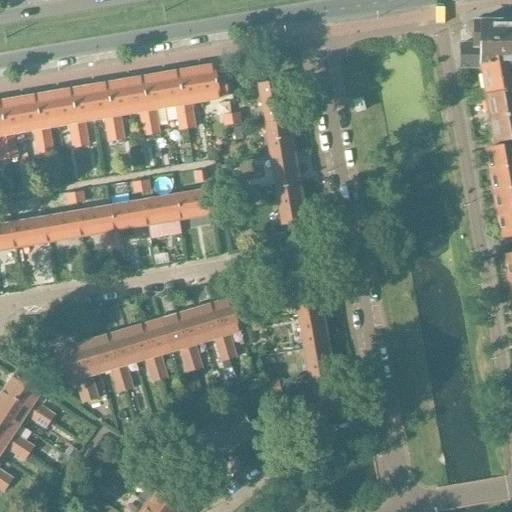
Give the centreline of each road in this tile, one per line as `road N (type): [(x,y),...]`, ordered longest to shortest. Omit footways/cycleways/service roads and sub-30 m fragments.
road 1 (residential): [(511,429),(435,0)]
road 2 (residential): [(0,305),(353,243)]
road 3 (primary): [(0,61),(303,11)]
road 4 (residential): [(303,11),(315,34),(353,243)]
road 5 (residential): [(383,422),(265,472),(218,511)]
road 6 (residential): [(353,243),(383,422)]
